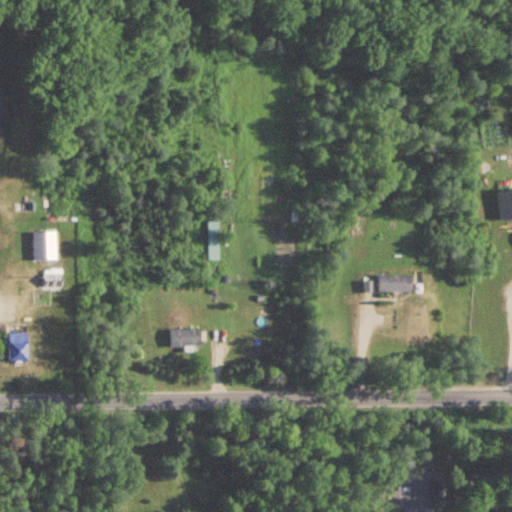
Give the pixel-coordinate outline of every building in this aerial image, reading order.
[(511,189),(494,191),(496,220),(511,218),(511,189)] [(214,260),(214,221),(203,221),(203,260),(214,260)] [(406,292),(406,274),(373,274),(373,292),(406,292)] [(165,347),(195,347),(195,329),(165,329),(165,347)] [(22,333),(3,333),(3,360),(22,360),(22,333)]
